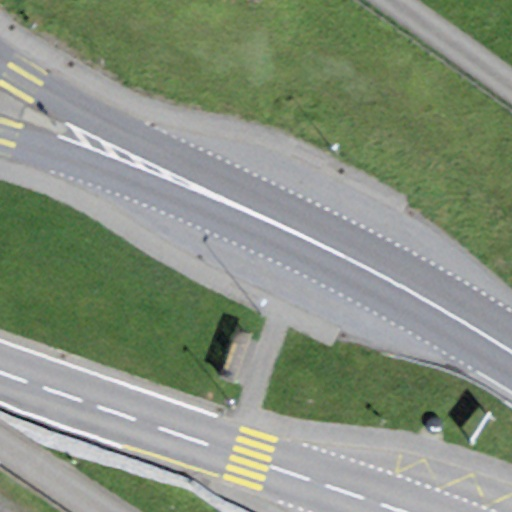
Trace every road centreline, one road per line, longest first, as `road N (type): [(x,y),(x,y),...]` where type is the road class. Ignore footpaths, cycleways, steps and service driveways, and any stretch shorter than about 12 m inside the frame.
road 1 (primary): [(0,96),(391,280),(511,359)]
road 2 (tertiary): [(0,372),(398,511)]
road 3 (residential): [(511,86),(389,0)]
road 4 (unclassified): [(0,444),(106,511)]
